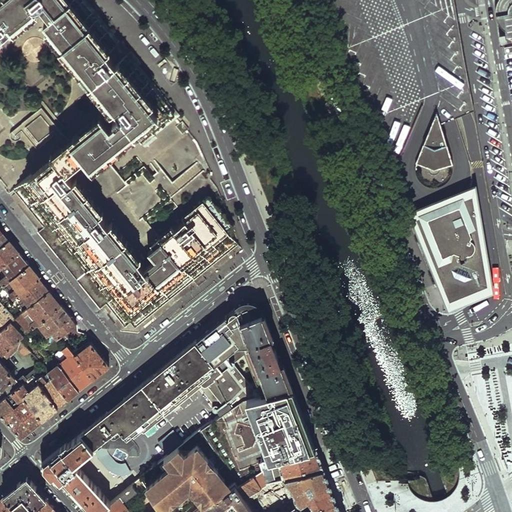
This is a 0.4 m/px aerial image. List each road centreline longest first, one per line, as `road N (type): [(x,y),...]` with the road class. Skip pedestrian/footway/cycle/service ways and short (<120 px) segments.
road 1 (primary): [(292,0),(503,511)]
road 2 (primary): [(268,254),(205,94),(139,0)]
road 3 (primary): [(368,511),(268,254)]
road 4 (residential): [(0,207),(133,368)]
road 5 (residential): [(133,368),(268,254)]
road 6 (residential): [(25,454),(133,368)]
